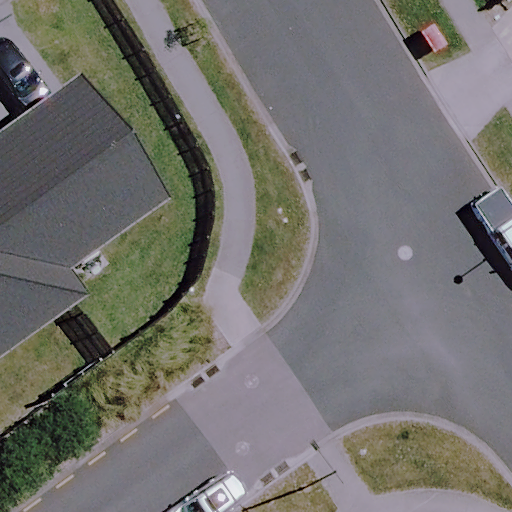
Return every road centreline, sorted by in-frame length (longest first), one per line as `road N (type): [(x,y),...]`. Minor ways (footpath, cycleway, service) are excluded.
road 1 (residential): [(130,511),(434,289)]
road 2 (residential): [(434,289),(269,0)]
road 3 (residential): [(511,386),(434,289)]
